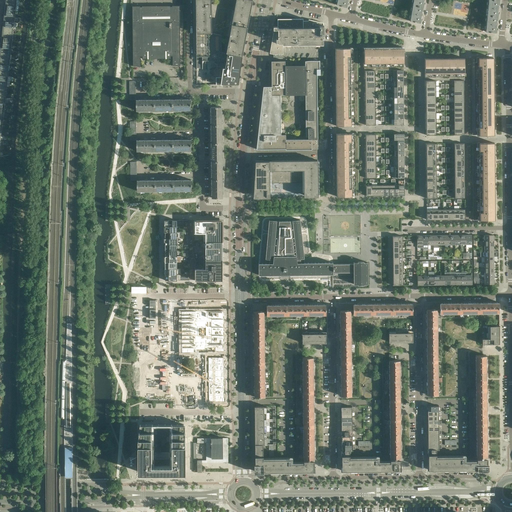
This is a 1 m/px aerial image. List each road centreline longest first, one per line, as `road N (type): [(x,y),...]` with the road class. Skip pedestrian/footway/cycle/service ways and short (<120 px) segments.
road 1 (residential): [(242,155),(327,154),(333,14)]
road 2 (residential): [(333,477),(331,296)]
road 3 (residential): [(419,476),(418,296)]
road 4 (tertiary): [(0,502),(143,495)]
road 5 (tertiary): [(143,495),(0,491)]
